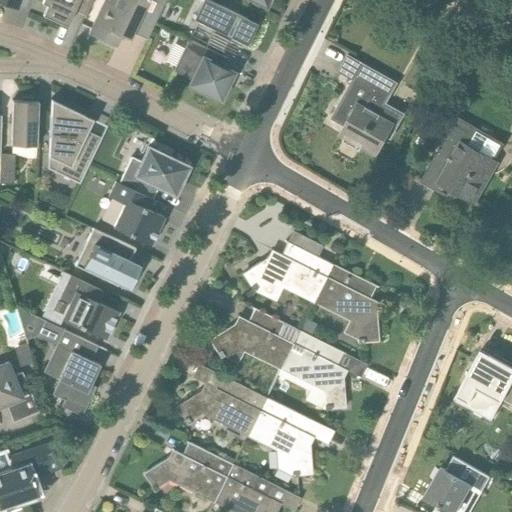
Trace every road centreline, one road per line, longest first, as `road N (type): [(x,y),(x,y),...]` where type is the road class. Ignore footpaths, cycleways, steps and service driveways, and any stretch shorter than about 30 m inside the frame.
road 1 (tertiary): [(73,511),(245,157)]
road 2 (residential): [(245,157),(75,71),(17,56)]
road 3 (residential): [(361,511),(452,280)]
road 4 (residential): [(452,280),(245,157)]
road 5 (tertiary): [(245,157),(321,0)]
